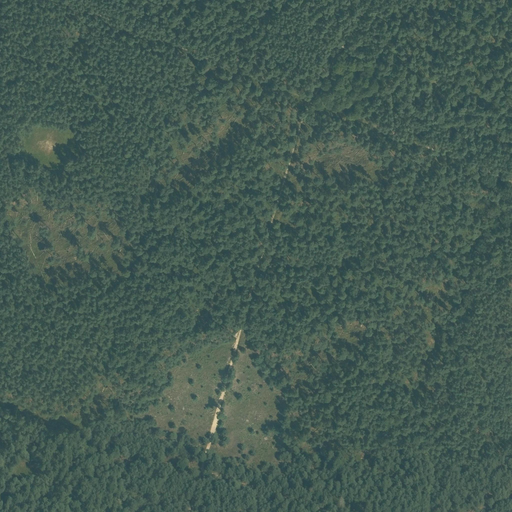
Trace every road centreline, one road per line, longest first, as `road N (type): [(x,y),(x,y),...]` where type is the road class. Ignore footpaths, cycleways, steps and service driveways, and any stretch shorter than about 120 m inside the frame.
road 1 (track): [(371,0),(296,135),(199,471)]
road 2 (track): [(511,182),(59,0)]
road 3 (track): [(0,400),(199,471)]
road 4 (track): [(199,471),(322,511)]
